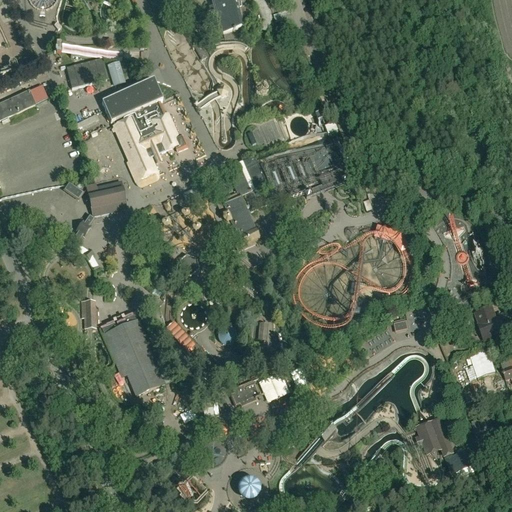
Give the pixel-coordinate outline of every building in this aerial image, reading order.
[(248,38),(239,9),(241,9),(241,5),(241,4),(240,0),(224,0),(212,3),(214,8),(211,9),(209,10),(210,13),(207,14),(208,16),(208,18),(211,17),(212,20),(217,19),(225,44),(248,38)] [(245,0),(248,2),(250,4),(254,7),(258,10),(260,14),(261,17),(261,21),(260,25),(258,28),(265,30),(270,32),(272,28),(273,24),(273,20),(272,14),(271,9),(269,6),(267,3),(265,1),(263,0),(245,0)] [(110,42),(104,44),(106,49),(107,50),(113,48),(110,42)] [(38,63),(35,57),(24,62),(27,67),(38,63)] [(102,62),(67,71),(72,92),(107,83),(102,62)] [(0,86),(21,78),(16,66),(14,64),(12,63),(10,64),(8,66),(8,67),(9,70),(10,72),(7,73),(4,73),(2,73),(1,74),(0,74),(0,86)] [(119,65),(107,68),(112,82),(114,89),(126,85),(119,65)] [(165,116),(161,107),(163,106),(159,96),(154,86),(142,91),(102,108),(133,180),(139,192),(161,182),(159,176),(156,170),(164,167),(162,162),(189,150),(184,139),(180,140),(169,115),(165,116)] [(35,108),(48,103),(47,99),(42,88),(0,106),(0,123),(8,120),(35,108)] [(220,99),(228,96),(223,89),(220,91),(217,92),(217,94),(219,96),(220,98),(220,99)] [(73,118),(79,126),(86,121),(81,113),(73,118)] [(71,134),(63,137),(65,142),(73,139),(71,134)] [(251,134),(247,136),(252,147),(256,146),(251,134)] [(201,149),(193,152),(196,159),(204,156),(201,149)] [(178,162),(184,167),(188,161),(182,156),(178,162)] [(237,195),(238,198),(243,196),(261,188),(267,186),(259,166),(256,157),(242,163),(239,164),(226,170),(237,195)] [(322,187),(304,194),(307,202),(328,194),(329,194),(348,187),(352,185),(347,173),(347,171),(346,169),(319,179),(320,182),(322,187)] [(79,203),(84,195),(67,184),(65,188),(62,192),(79,203)] [(124,198),(121,185),(96,190),(95,186),(86,188),(87,196),(92,220),(127,212),(124,198)] [(250,213),(268,206),(263,195),(261,188),(243,196),(250,213)] [(187,194),(183,196),(187,206),(188,208),(205,201),(200,189),(187,194)] [(233,242),(238,254),(261,244),(240,197),(238,198),(237,195),(216,204),(228,232),(225,234),(229,243),(233,242)] [(367,214),(373,212),(369,202),(363,204),(365,209),(367,214)] [(164,227),(169,225),(166,217),(161,220),(164,227)] [(94,226),(96,222),(92,220),(89,218),(87,222),(84,226),(83,225),(80,229),(75,236),(78,238),(76,241),(74,243),(78,246),(80,244),(82,241),(85,242),(89,235),(92,231),(91,230),(94,226)] [(46,239),(50,232),(39,225),(37,228),(35,231),(46,239)] [(408,255),(412,253),(408,245),(404,238),(398,236),(397,235),(386,232),(379,230),(378,236),(376,242),(385,245),(394,248),(401,259),(406,256),(408,255)] [(88,252),(78,246),(75,252),(86,259),(93,272),(100,269),(94,258),(95,257),(92,254),(89,251),(88,252)] [(197,262),(186,258),(178,265),(180,276),(191,280),(199,273),(197,262)] [(96,306),(96,302),(93,302),(92,302),(89,302),(81,303),(81,320),(84,320),(84,332),(90,331),(96,331),(96,329),(96,308),(96,306)] [(494,315),(490,312),(489,309),(475,314),(478,322),(480,322),(484,335),(486,341),(506,334),(509,333),(503,317),(496,319),(494,315)] [(428,317),(426,310),(417,312),(418,318),(428,317)] [(139,318),(137,313),(124,318),(123,317),(117,319),(112,321),(113,323),(100,329),(101,330),(119,375),(121,380),(126,378),(134,399),(171,384),(162,364),(158,366),(157,363),(158,362),(139,318)] [(243,317),(238,315),(232,325),(237,328),(243,317)] [(395,335),(409,332),(406,322),(393,325),(395,335)] [(194,348),(194,347),(173,324),(170,328),(166,331),(165,332),(178,346),(185,354),(186,355),(190,351),(194,348)] [(267,345),(269,327),(262,327),(261,326),(259,344),(260,344),(263,344),(267,345)] [(478,383),(496,376),(488,355),(469,362),(478,383)] [(229,368),(228,368),(227,368),(226,368),(225,369),(225,370),(225,371),(226,372),(227,372),(231,378),(243,373),(241,365),(241,364),(241,363),(240,363),(237,364),(236,365),(229,368)] [(268,406),(290,396),(281,376),(260,386),(266,399),(268,406)] [(261,399),(255,385),(247,389),(245,387),(232,392),(234,395),(230,397),(236,410),(239,409),(241,413),(260,404),(259,402),(259,401),(261,399)] [(469,418),(492,410),(488,398),(465,406),(469,418)] [(204,417),(213,416),(212,403),(202,404),(204,417)] [(487,418),(470,424),(478,448),(495,442),(487,418)] [(456,458),(442,422),(439,424),(436,424),(434,425),(432,426),(429,427),(422,430),(417,432),(418,435),(420,441),(417,442),(419,448),(421,453),(424,452),(428,461),(433,459),(439,457),(441,456),(443,455),(445,462),(449,460),(454,458),(456,458)] [(223,439),(227,438),(225,424),(209,427),(211,441),(223,439)] [(329,436),(326,433),(316,442),(315,443),(317,445),(318,446),(322,450),(333,440),(329,436)] [(457,482),(475,475),(467,453),(456,458),(454,458),(449,460),(457,482)]
